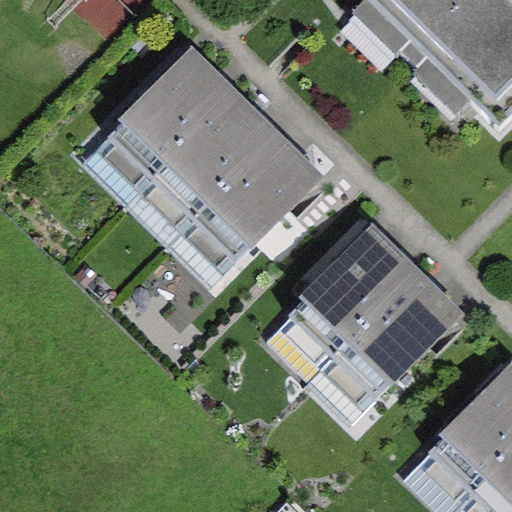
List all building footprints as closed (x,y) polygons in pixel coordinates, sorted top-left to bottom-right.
[(428,64),(499,133),(511,119),(511,0),(363,0),(409,45),(399,55),(418,74),(428,64)] [(232,102),(189,60),(108,142),(151,184),(232,102)] [(273,142),(232,102),(151,184),(192,224),(273,142)] [(316,184),(273,142),(192,224),(234,266),(316,184)] [(289,320),(331,362),(413,279),(370,237),(289,320)] [(331,362),(374,404),(456,321),(413,279),(331,362)] [(428,457),(471,498),(511,456),(511,376),(509,374),(428,457)] [(511,511),(511,456),(471,498),(485,511),(511,511)]
